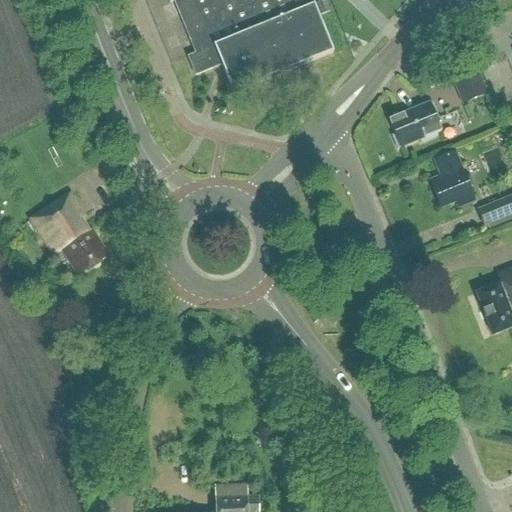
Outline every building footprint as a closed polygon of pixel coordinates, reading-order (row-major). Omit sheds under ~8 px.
[(220,67),(231,95),(332,54),(313,7),(310,8),(311,10),(307,12),(302,0),(166,0),(168,5),(174,3),(195,56),(187,59),(194,78),(220,67)] [(450,79),(459,100),(463,98),(466,105),(485,97),(474,69),(450,79)] [(440,134),(435,122),(437,121),(430,105),(421,108),(420,106),(406,112),(406,114),(387,123),(393,137),(390,138),(396,152),(418,143),(419,145),(436,138),(435,136),(440,134)] [(454,202),(457,210),(472,203),(459,170),(460,170),(454,154),(433,162),(440,180),(429,185),(438,208),(454,202)] [(99,248),(104,245),(94,230),(89,233),(81,221),(87,217),(72,194),(33,220),(56,256),(63,251),(70,261),(71,260),(82,276),(107,259),(99,248)] [(511,199),(476,214),(483,229),(498,223),(511,217),(511,199)] [(475,296),(491,338),(511,329),(511,270),(496,277),(500,286),(475,296)] [(214,511),(255,511),(255,498),(246,498),(246,487),(214,488),(214,511)]
